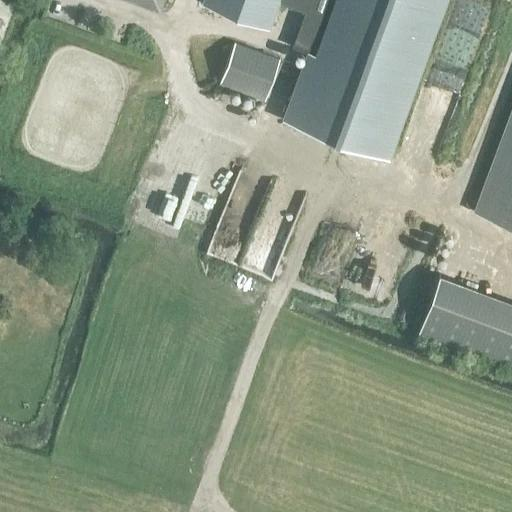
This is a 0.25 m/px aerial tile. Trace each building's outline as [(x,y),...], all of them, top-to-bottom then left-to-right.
[(127,0),(158,11),(162,0),(127,0)] [(511,0),(273,0),(325,19),(288,120),(448,180),(511,5),(511,0)] [(262,100),(266,89),(278,57),(233,41),(218,84),(262,100)] [(511,101),(472,210),(511,224),(511,101)] [(408,328),(511,357),(511,289),(424,264),(438,216),(328,185),(308,254),(323,259),(316,284),(297,279),(292,298),(408,331),(408,328)] [(255,264),(266,268),(287,212),(265,203),(246,254),(257,258),(255,264)]
